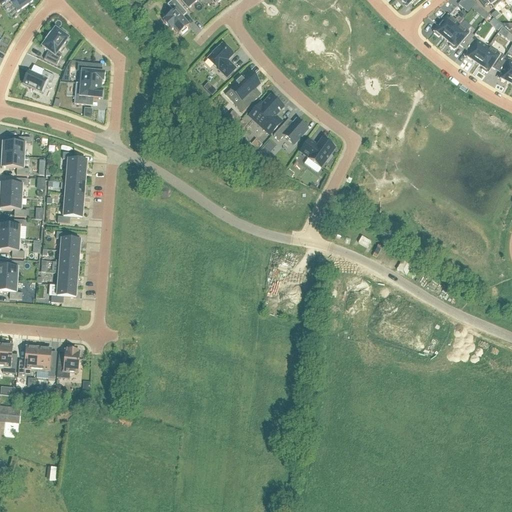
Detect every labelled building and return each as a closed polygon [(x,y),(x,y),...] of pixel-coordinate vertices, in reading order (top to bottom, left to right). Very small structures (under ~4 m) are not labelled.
[(0,0),(0,5),(1,7),(8,2),(17,14),(32,3),(30,0),(0,0)] [(182,36),(187,31),(186,29),(178,19),(185,13),(174,0),(167,6),(173,14),(163,23),(171,32),(173,30),(178,36),(180,34),(182,36)] [(184,0),(181,3),(188,10),(198,1),(197,0),(184,0)] [(476,0),(484,9),(488,5),(493,10),(503,2),(501,0),(476,0)] [(148,6),(142,13),(148,19),(154,12),(148,6)] [(443,24),(433,35),(438,39),(440,38),(445,42),(459,25),(466,16),(462,13),(455,22),(449,17),(447,19),(446,17),(442,22),(443,24)] [(459,25),(445,42),(450,46),(449,48),(454,52),(458,46),(463,50),(471,41),(473,38),(468,34),(469,34),(466,31),(459,25)] [(47,55),(44,61),(56,67),(61,56),(58,54),(67,41),(68,41),(67,40),(56,32),(56,31),(55,31),(54,32),(51,37),(50,37),(46,43),(42,48),(42,49),(43,49),(48,53),(47,55)] [(471,41),(463,50),(469,54),(465,59),(476,66),(487,50),(476,43),(475,44),(471,41)] [(218,72),(226,80),(236,70),(230,65),(229,66),(226,63),(233,56),(222,46),(207,61),(218,72)] [(487,50),(476,66),(477,66),(478,67),(482,70),(481,71),(486,75),(490,69),(496,72),(502,62),(504,59),(502,58),(499,56),(500,55),(494,52),(488,48),(487,50)] [(502,62),(496,72),(501,75),(499,80),(511,87),(511,83),(511,62),(509,61),(507,65),(505,63),(502,62)] [(70,64),(69,64),(65,70),(61,83),(69,83),(70,64)] [(29,73),(23,86),(43,95),(49,83),(51,84),(54,78),(43,73),(41,79),(29,73)] [(104,75),(79,73),(78,85),(101,87),(101,83),(103,83),(104,75)] [(225,96),(244,117),(258,99),(252,93),(259,86),(248,74),(241,81),(241,80),(235,85),(236,86),(225,96)] [(78,85),(76,85),(74,106),(86,107),(86,100),(101,101),(102,92),(100,92),(101,87),(78,85)] [(282,109),(270,98),(262,107),(260,105),(251,115),(257,120),(254,122),(270,137),(281,124),(274,118),(282,109)] [(283,127),(273,137),(279,142),(283,137),(293,146),(307,131),(296,122),(288,132),(283,127)] [(3,145),(2,157),(24,159),(24,146),(31,147),(31,140),(18,139),(18,146),(3,145)] [(307,161),(320,170),(334,151),(321,141),(317,148),(308,141),(299,153),(308,159),(307,161)] [(68,162),(67,173),(86,175),(87,163),(74,162),(75,156),(63,155),(62,161),(68,162)] [(24,159),(2,157),(1,170),(17,171),(16,177),(29,178),(29,171),(23,171),(24,159)] [(67,173),(66,185),(85,186),(86,175),(67,173)] [(0,186),(0,193),(0,198),(21,200),(22,188),(28,188),(28,181),(16,180),(15,187),(0,186)] [(66,185),(65,196),(84,198),(85,186),(66,185)] [(65,196),(64,208),(83,209),(84,198),(65,196)] [(21,200),(0,198),(0,211),(14,212),(14,219),(26,220),(26,213),(20,212),(21,200)] [(83,209),(64,208),(63,219),(58,219),(57,225),(69,226),(70,220),(82,221),(83,209)] [(0,227),(0,240),(19,241),(20,229),(26,229),(26,223),(14,222),(13,228),(0,227)] [(61,241),(60,253),(79,254),(80,243),(68,242),(69,235),(56,234),(56,241),(61,241)] [(366,249),(370,243),(361,238),(358,243),(366,249)] [(19,241),(0,240),(0,252),(12,253),(12,260),(24,261),(24,254),(18,254),(19,241)] [(60,253),(59,264),(78,266),(79,254),(60,253)] [(0,269),(0,281),(17,282),(17,270),(23,271),(24,264),(11,263),(11,270),(0,269)] [(59,264),(58,276),(77,277),(78,266),(59,264)] [(58,276),(57,287),(76,289),(77,277),(58,276)] [(17,282),(0,281),(0,293),(9,294),(9,301),(22,302),(22,295),(16,295),(17,282)] [(76,289),(57,287),(57,299),(51,298),(51,305),(63,306),(63,299),(75,300),(76,289)] [(12,348),(0,347),(0,371),(3,371),(2,375),(15,376),(17,362),(11,362),(12,348)] [(38,350),(26,349),(25,363),(19,363),(18,376),(31,377),(31,374),(36,374),(38,350)] [(51,351),(38,350),(36,374),(48,375),(48,379),(54,379),(56,366),(49,365),(51,351)] [(56,380),(69,381),(70,375),(77,375),(79,354),(77,354),(77,353),(67,352),(67,353),(65,353),(64,367),(58,366),(56,380)] [(0,424),(19,426),(21,409),(0,407),(0,424)]
